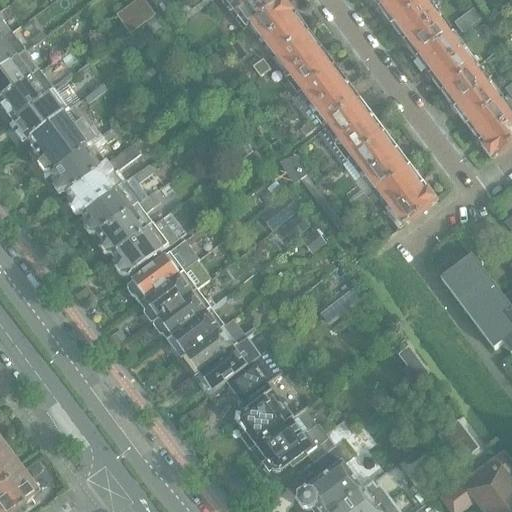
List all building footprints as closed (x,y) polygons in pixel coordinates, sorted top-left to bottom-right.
[(142,0),(140,0),(121,14),(135,33),(155,18),(142,0)] [(211,0),(205,0),(191,11),(182,18),(178,21),(182,25),(213,1),(211,0)] [(285,1),(284,0),(219,0),(244,32),(252,27),(285,1)] [(371,0),(392,27),(425,2),(427,0),(371,0)] [(481,9),(487,5),(482,0),(479,0),(476,3),(481,9)] [(310,34),(295,14),(285,1),(252,27),(276,59),(310,34)] [(450,35),(426,2),(425,2),(392,27),(416,60),(450,35)] [(177,12),(182,18),(191,11),(187,5),(177,12)] [(458,29),(476,15),(472,11),(455,24),(458,29)] [(462,34),(480,21),(476,15),(458,29),(462,34)] [(6,25),(1,18),(0,16),(0,43),(11,36),(4,26),(6,25)] [(164,33),(154,20),(147,25),(157,39),(164,33)] [(35,47),(47,38),(43,33),(31,42),(35,47)] [(335,67),(320,47),(310,34),(276,59),(302,93),(335,67)] [(0,73),(28,53),(14,35),(12,37),(11,36),(0,43),(0,73)] [(475,68),(450,35),(416,60),(441,93),(475,68)] [(33,64),(35,63),(28,53),(0,73),(0,103),(40,74),(33,64)] [(256,74),(266,67),(262,61),(252,69),(256,74)] [(269,71),(266,67),(256,74),(259,78),(269,71)] [(335,67),(302,93),(292,101),(311,127),(315,131),(317,134),(327,126),(360,101),(335,67)] [(467,127),(500,102),(475,68),(441,93),(467,127)] [(47,84),(40,75),(40,74),(0,103),(0,104),(14,124),(56,93),(49,83),(47,84)] [(89,105),(108,91),(105,87),(85,101),(89,105)] [(59,94),(58,95),(56,93),(14,124),(20,131),(17,133),(24,143),(27,140),(29,143),(31,141),(66,116),(65,115),(69,112),(63,103),(64,101),(59,94)] [(385,134),(370,114),(360,101),(327,126),(329,129),(319,136),(342,167),(352,159),(385,134)] [(511,145),(511,117),(507,112),(500,102),(467,127),(492,161),(511,145)] [(233,125),(225,114),(207,127),(216,138),(233,125)] [(52,175),(91,146),(98,141),(84,122),(75,128),(66,116),(31,141),(37,150),(35,151),(44,164),(41,169),(46,176),(52,175)] [(304,139),(315,131),(311,127),(301,134),(304,139)] [(102,147),(117,136),(112,130),(98,141),(91,146),(52,175),(59,184),(56,190),(61,197),(67,195),(112,162),(111,160),(105,165),(99,156),(105,151),(102,147)] [(411,168),(396,147),(385,134),(352,159),(377,193),(411,168)] [(232,158),(243,150),(236,140),(225,148),(232,158)] [(120,173),(142,157),(134,146),(112,162),(67,195),(74,205),(71,210),(76,217),(82,215),(83,216),(128,182),(120,173)] [(213,155),(218,162),(228,155),(222,148),(213,155)] [(255,173),(264,167),(255,155),(247,161),(255,173)] [(298,185),(302,182),(308,178),(312,174),(299,157),(285,168),(298,185)] [(438,203),(422,182),(411,168),(377,193),(404,228),(438,203)] [(133,193),(153,178),(147,170),(129,184),(128,182),(83,216),(90,225),(87,230),(92,237),(98,236),(98,237),(142,205),(133,193)] [(324,180),(318,173),(311,178),(316,186),(324,180)] [(309,190),(314,186),(308,178),(302,182),(309,190)] [(321,195),(315,187),(314,186),(309,190),(315,199),(321,195)] [(322,208),(327,204),(321,195),(315,199),(322,208)] [(287,196),(274,207),(286,223),(300,213),(287,196)] [(357,209),(367,201),(363,196),(353,204),(357,209)] [(506,215),(511,210),(511,198),(501,207),(506,215)] [(146,211),(154,206),(150,200),(142,205),(98,237),(105,246),(102,251),(107,258),(113,256),(114,258),(157,227),(146,211)] [(371,206),(367,201),(357,209),(361,214),(371,206)] [(328,216),(334,212),(327,204),(322,208),(328,216)] [(335,225),(340,221),(334,212),(328,216),(335,225)] [(171,216),(114,258),(121,267),(117,272),(122,279),(128,277),(130,279),(187,237),(171,216)] [(300,217),(283,231),(291,241),(308,227),(300,217)] [(511,217),(505,223),(511,232),(511,290),(503,297),(472,256),(441,280),(494,351),(502,345),(511,356),(511,354),(511,217)] [(347,230),(341,221),(340,221),(335,225),(342,233),(347,230)] [(318,233),(303,244),(312,256),(327,245),(318,233)] [(186,244),(132,284),(133,284),(128,287),(128,291),(134,298),(137,299),(142,305),(189,271),(191,273),(201,266),(195,259),(196,258),(186,244)] [(194,278),(191,273),(189,271),(142,305),(146,311),(145,314),(152,324),(155,324),(197,293),(189,282),(194,278)] [(213,310),(233,295),(228,287),(208,302),(200,291),(197,293),(155,324),(154,327),(161,336),(164,336),(168,342),(213,310)] [(354,288),(321,313),(331,326),(363,301),(354,288)] [(182,361),(226,328),(213,310),(168,342),(173,348),(172,351),(179,360),(182,361)] [(240,346),(226,328),(182,361),(181,363),(188,373),(191,373),(195,379),(240,346)] [(115,336),(110,339),(118,350),(123,346),(115,336)] [(243,355),(246,354),(240,346),(195,379),(209,398),(228,384),(252,367),(243,355)] [(269,386),(286,373),(271,353),(252,367),(228,384),(248,411),(240,417),(237,417),(237,423),(239,424),(245,433),(240,437),(251,452),(294,420),(286,409),(284,410),(279,403),(275,405),(272,401),(271,402),(267,397),(273,392),(269,386)] [(424,382),(426,377),(420,374),(417,379),(424,382)] [(314,464),(318,461),(354,435),(344,422),(327,436),(321,429),(317,428),(306,414),(295,422),(294,420),(251,452),(261,465),(266,461),(273,471),(273,473),(279,473),(280,472),(290,464),(292,467),(307,456),(314,464)] [(458,422),(438,437),(459,465),(479,450),(458,422)] [(299,496),(298,504),(302,510),(311,511),(336,511),(369,488),(351,463),(356,460),(348,450),(343,443),(318,461),(328,475),(299,496)] [(15,511),(37,497),(18,472),(1,448),(0,448),(0,511),(15,511)] [(511,465),(504,453),(493,461),(486,451),(484,452),(492,463),(441,499),(450,511),(462,511),(475,503),(481,511),(511,511),(511,484),(508,479),(511,476),(511,465)] [(369,488),(336,511),(397,511),(380,488),(377,490),(373,485),(369,488)]
